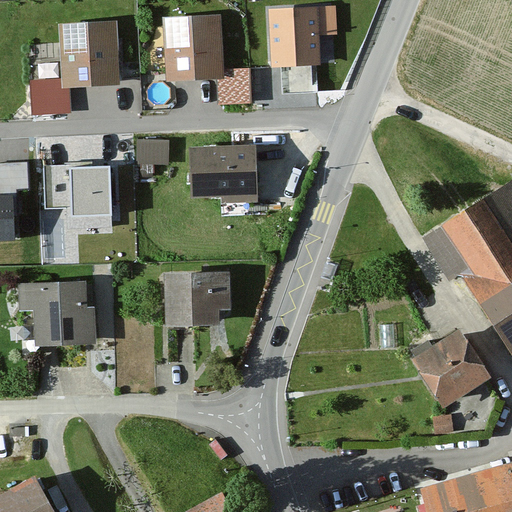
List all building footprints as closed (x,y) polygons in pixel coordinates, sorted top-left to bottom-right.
[(336,9),(268,14),(273,73),(320,70),(318,39),(338,38),(336,9)] [(219,19),(162,21),(164,83),(220,82),(221,109),(253,108),(252,71),(220,72),(219,19)] [(116,25),(58,28),(62,91),(120,88),(116,25)] [(138,159),(170,160),(170,136),(138,135),(138,159)] [(255,150),(188,156),(192,205),(259,200),(255,150)] [(112,223),(110,173),(68,175),(70,224),(112,223)] [(511,174),(419,237),(507,367),(511,363),(511,174)] [(0,246),(15,246),(13,201),(0,201),(0,246)] [(230,278),(162,280),(164,332),(216,331),(216,316),(231,315),(230,278)] [(88,286),(23,289),(24,315),(37,314),(38,352),(91,349),(88,286)] [(444,329),(396,363),(427,407),(475,373),(444,329)] [(511,511),(511,458),(421,482),(428,511),(511,511)] [(59,511),(32,466),(0,484),(0,511),(59,511)] [(235,511),(221,489),(183,511),(235,511)]
